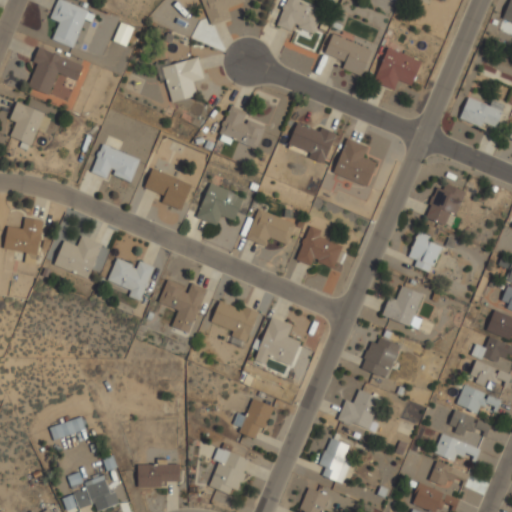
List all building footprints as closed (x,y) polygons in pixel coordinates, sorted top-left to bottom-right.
[(51,39),(58,22),(49,18),(56,0),(62,0),(87,10),(71,48),(51,39)] [(200,0),(243,0),(244,1),(226,8),(230,18),(210,25),(200,0)] [(285,0),(276,25),(291,31),(293,26),(312,33),(322,8),(299,0),(285,0)] [(511,22),(502,18),(508,0),(511,0),(511,22)] [(112,41),(125,46),(132,27),(119,22),(112,41)] [(331,33),(371,50),(360,76),(341,68),(344,61),(323,52),(331,33)] [(37,47),(82,66),(75,80),(56,72),(47,94),(26,86),(36,63),(31,61),(37,47)] [(387,47),(420,61),(410,85),(397,79),(392,89),(372,81),(387,47)] [(203,78),(197,57),(156,68),(159,81),(165,79),(171,102),(196,95),(192,81),(203,78)] [(468,97),(488,106),(491,100),(503,105),(500,111),(501,111),(494,127),(482,121),(480,127),(458,118),(468,97)] [(36,130),(44,133),(50,116),(15,102),(8,119),(14,122),(9,137),(31,145),(36,130)] [(256,149),(264,126),(244,119),(246,112),(229,105),(217,139),(229,143),(231,140),(256,149)] [(310,152),(308,158),(324,163),(335,133),(320,127),(318,131),(295,123),(287,144),(310,152)] [(368,186),(375,162),(363,158),(367,145),(344,138),(333,175),(368,186)] [(129,182),(112,174),(114,170),(109,168),(105,178),(90,172),(102,144),(139,159),(129,182)] [(151,168),(190,184),(179,210),(160,202),(163,196),(143,187),(151,168)] [(196,218),(216,225),(219,215),(234,221),(243,196),(208,183),(196,218)] [(464,192),(437,183),(424,218),(445,225),(448,214),(455,217),(464,192)] [(257,208),(294,224),(286,244),(269,237),(265,246),(245,238),(257,208)] [(2,249),(25,252),(23,262),(35,264),(42,220),(24,217),(22,228),(6,226),(2,249)] [(295,260),(310,265),(312,260),(333,268),(341,245),(319,237),(321,230),(308,225),(295,260)] [(415,260),(413,266),(429,273),(440,246),(429,241),(431,236),(417,231),(407,257),(415,260)] [(53,264),(62,240),(76,246),(80,236),(100,244),(86,278),(53,264)] [(511,259),(511,282),(504,279),(508,270),(507,270),(508,269),(497,264),(500,256),(511,261),(511,259)] [(138,300),(127,296),(130,290),(106,280),(116,258),(131,264),(130,267),(135,268),(138,260),(153,266),(138,300)] [(171,327),(189,333),(205,288),(189,282),(187,287),(166,279),(157,302),(177,310),(171,327)] [(380,315),(417,329),(421,319),(414,316),(422,294),(400,285),(395,300),(387,297),(380,315)] [(511,288),(506,286),(499,303),(511,308),(511,288)] [(210,322),(232,331),(230,336),(246,342),(258,311),(242,305),(241,309),(218,300),(210,322)] [(485,329),(511,339),(511,316),(493,310),(485,329)] [(290,366),(300,341),(287,336),(291,324),(269,316),(254,360),(265,364),(267,357),(290,366)] [(379,337),(398,346),(388,369),(384,377),(379,375),(379,376),(360,368),(364,359),(362,358),(365,350),(367,350),(371,341),(376,343),(379,337)] [(511,346),(487,337),(484,347),(474,344),(470,356),(475,358),(468,379),(492,388),(495,378),(505,382),(511,363),(511,362),(505,360),(507,352),(511,353),(511,346)] [(456,405),(477,412),(480,403),(497,409),(500,399),(486,394),(486,392),(462,385),(456,405)] [(337,419),(368,431),(380,398),(357,390),(352,403),(344,400),(337,419)] [(273,407),(252,398),(245,416),(237,413),(232,424),(240,427),(238,432),(253,439),(259,426),(264,428),(273,407)] [(163,400),(164,413),(177,412),(176,399),(163,400)] [(471,432),(476,417),(453,410),(447,428),(464,434),(465,430),(471,432)] [(85,429),(80,417),(48,427),(52,439),(85,429)] [(489,424),(477,420),(474,428),(486,432),(489,424)] [(317,464),(323,450),(325,450),(330,437),(332,438),(335,433),(340,435),(337,440),(348,445),(343,458),(350,461),(340,483),(321,475),(324,467),(317,464)] [(433,453),(453,461),(457,452),(475,460),(480,449),(440,433),(433,453)] [(247,458),(216,448),(212,460),(217,461),(208,487),(234,495),(247,458)] [(136,464),(156,464),(156,458),(165,458),(165,464),(178,464),(178,481),(159,481),(159,487),(136,487),(136,464)] [(436,460),(469,474),(463,487),(460,485),(462,481),(453,477),(450,485),(449,486),(448,487),(446,487),(445,487),(428,480),(436,460)] [(96,511),(118,503),(114,491),(109,493),(103,475),(83,482),(85,489),(72,493),(78,509),(93,503),(96,511)] [(436,511),(443,491),(418,484),(411,505),(435,511),(436,511)] [(298,509),(303,511),(302,511),(320,511),(327,495),(307,487),(298,509)] [(455,507),(458,499),(446,494),(442,502),(455,507)]
